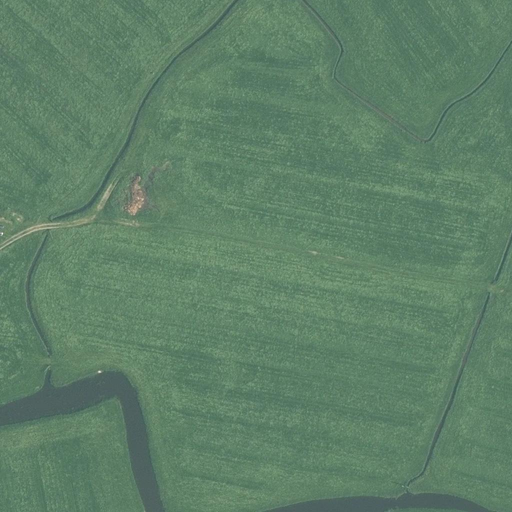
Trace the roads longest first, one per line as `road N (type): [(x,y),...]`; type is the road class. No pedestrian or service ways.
road 1 (track): [(500,290),(91,218)]
road 2 (track): [(264,0),(170,83),(91,218)]
